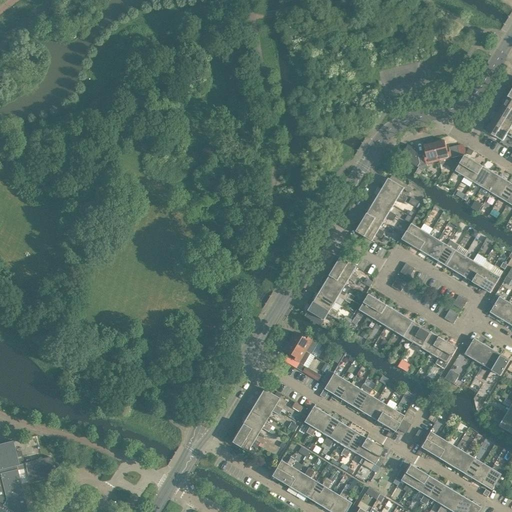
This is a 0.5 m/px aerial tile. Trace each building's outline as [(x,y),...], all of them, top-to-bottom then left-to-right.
[(511,97),(509,96),(503,104),(511,109),(511,97)] [(511,109),(503,104),(498,113),(511,121),(511,109)] [(511,129),(511,128),(511,125),(511,121),(498,113),(493,122),(511,133),(511,129)] [(487,131),(503,141),(507,134),(511,137),(511,133),(493,122),(487,131)] [(452,157),(460,155),(458,145),(450,147),(449,145),(447,146),(445,140),(435,142),(439,161),(452,157)] [(424,152),(424,154),(418,155),(421,168),(423,169),(428,168),(427,164),(439,161),(435,142),(424,145),(426,151),(424,152)] [(418,166),(419,166),(416,172),(420,175),(423,169),(421,168),(418,155),(417,149),(408,144),(401,156),(418,166)] [(465,155),(456,170),(465,176),(474,160),(465,155)] [(459,158),(454,166),(457,168),(462,160),(459,158)] [(474,181),(483,165),(474,160),(465,176),(474,181)] [(482,187),(492,171),(483,165),(474,181),(482,187)] [(491,192),(501,176),(492,171),(482,187),(491,192)] [(501,176),(491,192),(500,197),(509,181),(501,176)] [(408,198),(401,194),(405,187),(389,178),(383,187),(406,201),(408,198)] [(511,182),(509,181),(500,197),(508,202),(511,196),(511,182)] [(397,200),(404,204),(406,201),(383,187),(378,196),(394,205),(397,200)] [(397,215),(390,211),(394,205),(378,196),(373,204),(395,218),(397,215)] [(412,197),(409,202),(416,206),(419,201),(412,197)] [(483,204),(477,200),(473,207),(480,211),(483,204)] [(387,217),(393,221),(395,218),(373,204),(367,213),(383,223),(387,217)] [(385,232),(380,228),(383,223),(367,213),(362,222),(383,235),(385,232)] [(357,231),(372,241),(376,234),(382,238),(383,235),(362,222),(357,231)] [(412,223),(402,239),(411,244),(421,228),(412,223)] [(420,250),(430,234),(421,228),(411,244),(420,250)] [(429,255),(439,239),(430,234),(420,250),(429,255)] [(385,236),(382,240),(387,244),(390,239),(385,236)] [(438,260),(447,244),(439,239),(429,255),(438,260)] [(450,240),(447,244),(438,260),(447,266),(456,250),(459,245),(450,240)] [(456,271),(465,255),(456,250),(447,266),(456,271)] [(464,276),(474,260),(465,255),(456,271),(464,276)] [(358,276),(353,273),(357,266),(341,257),(335,266),(357,279),(358,276)] [(473,282),(483,266),(474,260),(464,276),(473,282)] [(350,279),(355,282),(357,279),(335,266),(330,275),(346,284),(350,279)] [(482,287),(491,271),(483,266),(473,282),(482,287)] [(491,292),(501,276),(491,271),(482,287),(491,292)] [(349,294),(343,290),(346,284),(330,275),(325,283),(348,297),(349,294)] [(367,277),(364,283),(371,287),(374,281),(367,277)] [(339,296),(346,300),(348,297),(325,283),(320,292),(336,302),(339,296)] [(358,291),(357,293),(361,303),(365,296),(360,293),(358,291)] [(339,312),(332,307),(336,302),(320,292),(314,301),(337,315),(339,312)] [(369,294),(360,310),(369,315),(379,299),(369,294)] [(500,296),(490,312),(500,317),(509,302),(500,296)] [(379,299),(369,315),(378,321),(387,305),(379,299)] [(337,315),(314,301),(309,310),(310,311),(307,316),(322,325),(329,313),(335,317),(337,315)] [(508,323),(511,316),(511,303),(509,302),(500,317),(508,323)] [(386,326),(396,310),(387,305),(378,321),(386,326)] [(395,331),(405,315),(396,310),(386,326),(395,331)] [(405,315),(395,331),(404,337),(414,321),(405,315)] [(413,342),(423,326),(414,321),(404,337),(413,342)] [(422,347),(431,331),(423,326),(413,342),(410,346),(419,352),(422,347)] [(364,329),(361,335),(367,338),(370,333),(364,329)] [(431,331),(422,347),(430,353),(440,337),(431,331)] [(317,343),(302,333),(300,335),(295,332),(290,341),(310,353),(310,354),(317,343)] [(439,358),(449,342),(440,337),(430,353),(439,358)] [(475,338),(465,354),(474,359),(484,343),(475,338)] [(284,351),(289,354),(288,356),(303,365),(310,353),(290,341),(284,351)] [(446,368),(458,347),(449,342),(439,358),(437,362),(446,368)] [(483,364),(493,348),(484,343),(474,359),(483,364)] [(493,348),(483,364),(492,370),(501,354),(493,348)] [(338,352),(333,360),(338,363),(343,354),(338,352)] [(501,375),(511,359),(501,354),(492,370),(501,375)] [(325,363),(321,370),(326,373),(330,366),(325,363)] [(306,367),(303,372),(316,380),(319,375),(306,367)] [(328,369),(321,381),(327,384),(333,372),(328,369)] [(327,384),(324,388),(333,394),(343,378),(333,372),(327,384)] [(343,378),(333,394),(342,399),(351,383),(343,378)] [(350,405),(360,389),(351,383),(342,399),(350,405)] [(369,394),(372,389),(363,384),(360,389),(350,405),(359,410),(369,394)] [(283,408),(276,404),(280,398),(264,388),(258,398),(281,411),(283,408)] [(368,415),(378,399),(369,394),(359,410),(368,415)] [(272,410),(279,414),(281,411),(258,398),(253,406),(269,416),(272,410)] [(377,420),(386,404),(378,399),(368,415),(377,420)] [(386,404),(377,420),(385,426),(395,410),(386,404)] [(272,426),(265,422),(269,416),(253,406),(248,415),(270,429),(270,428),(272,426)] [(304,422),(310,425),(306,432),(309,434),(323,411),(313,406),(304,422)] [(507,413),(500,409),(498,412),(511,420),(511,408),(510,407),(507,413)] [(395,410),(385,426),(395,431),(397,428),(399,423),(402,419),(404,415),(395,410)] [(312,436),(316,429),(322,433),(331,416),(323,411),(309,434),(312,436)] [(497,415),(503,419),(499,425),(511,432),(511,420),(498,412),(497,415)] [(428,419),(434,423),(438,417),(431,413),(428,419)] [(262,428),(268,432),(270,429),(248,415),(242,424),(258,433),(262,428)] [(327,436),(323,443),(326,444),(340,422),(331,416),(322,433),(327,436)] [(298,426),(292,422),(288,427),(295,431),(298,426)] [(329,446),(333,440),(339,443),(349,427),(340,422),(326,444),(329,446)] [(260,442),(255,439),(258,433),(242,424),(237,433),(258,445),(260,442)] [(345,447),(341,453),(344,455),(358,432),(349,427),(339,443),(345,447)] [(422,443),(420,447),(429,452),(439,436),(430,431),(428,434),(425,439),(422,443)] [(347,457),(351,450),(357,454),(366,438),(358,432),(344,455),(347,457)] [(231,442),(247,451),(251,445),(256,448),(258,445),(237,433),(231,442)] [(438,458),(448,442),(439,436),(429,452),(438,458)] [(362,457),(359,462),(362,464),(375,443),(366,438),(357,454),(362,457)] [(0,501),(4,504),(3,505),(5,506),(6,505),(9,507),(8,508),(14,511),(28,511),(21,484),(18,469),(26,468),(29,482),(55,476),(54,473),(59,465),(51,460),(50,457),(19,464),(13,440),(0,443),(0,501)] [(447,463),(457,447),(448,442),(438,458),(447,463)] [(377,460),(380,455),(384,448),(375,443),(362,464),(371,470),(375,464),(377,460)] [(307,457),(310,451),(301,446),(298,452),(307,457)] [(456,468),(465,452),(457,447),(447,463),(456,468)] [(465,452),(456,468),(464,474),(474,458),(465,452)] [(290,458),(287,463),(281,460),(271,476),(281,481),(293,460),(290,458)] [(474,458),(464,474),(473,479),(483,463),(474,458)] [(293,467),(296,462),(293,460),(281,481),(289,486),(299,470),(293,467)] [(302,465),(296,462),(293,467),(299,470),(302,465)] [(483,463),(473,479),(482,484),(492,468),(483,463)] [(406,484),(403,489),(406,491),(419,470),(410,464),(406,471),(403,475),(400,480),(406,484)] [(309,467),(304,474),(299,470),(289,486),(298,492),(312,469),(309,467)] [(494,485),(500,474),(501,474),(492,468),(482,484),(491,490),(494,485)] [(310,477),(314,471),(312,469),(298,492),(306,497),(316,481),(310,477)] [(409,493),(412,487),(418,491),(428,475),(419,470),(406,491),(409,493)] [(494,485),(499,488),(506,477),(500,474),(494,485)] [(424,494),(420,501),(423,503),(437,480),(428,475),(418,491),(424,494)] [(326,478),(322,484),(316,481),(306,497),(315,502),(329,480),(326,478)] [(328,488),(332,481),(329,480),(315,502),(324,508),(334,491),(328,488)] [(355,482),(352,480),(349,486),(346,490),(349,492),(355,482)] [(426,505),(430,498),(436,501),(445,485),(437,480),(423,503),(426,505)] [(441,505),(437,511),(441,511),(454,491),(445,485),(436,501),(441,505)] [(368,487),(365,492),(377,499),(380,494),(368,487)] [(343,488),(339,495),(334,491),(324,508),(331,511),(333,511),(346,490),(343,488)] [(345,511),(352,502),(345,499),(349,492),(346,490),(333,511),(345,511)] [(445,511),(447,509),(452,511),(453,511),(463,496),(454,491),(441,511),(445,511)] [(464,511),(472,501),(463,496),(453,511),(464,511)] [(477,511),(481,507),(472,501),(464,511),(477,511)]
